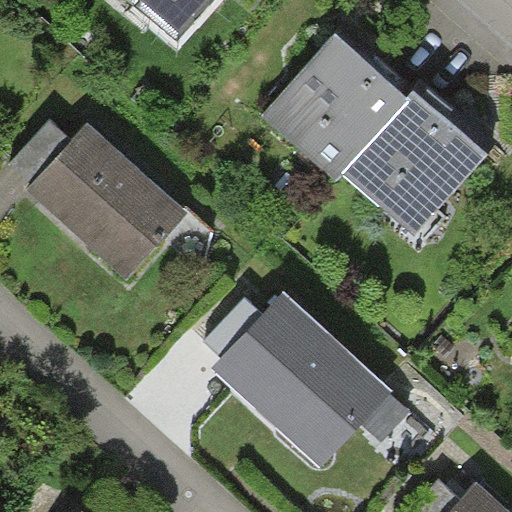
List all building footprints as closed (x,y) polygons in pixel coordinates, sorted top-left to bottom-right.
[(206,0),(125,0),(171,39),(206,0)] [(400,100),(331,36),(253,126),(325,191),(400,100)] [(483,155),(410,88),(400,100),(333,183),(367,218),(391,190),(421,226),(483,155)] [(172,221),(76,131),(60,148),(42,131),(0,175),(0,181),(112,285),(172,221)] [(371,399),(275,310),(256,330),(234,310),(191,357),(309,466),(371,399)] [(488,511),(468,493),(453,509),(433,490),(411,511),(488,511)]
